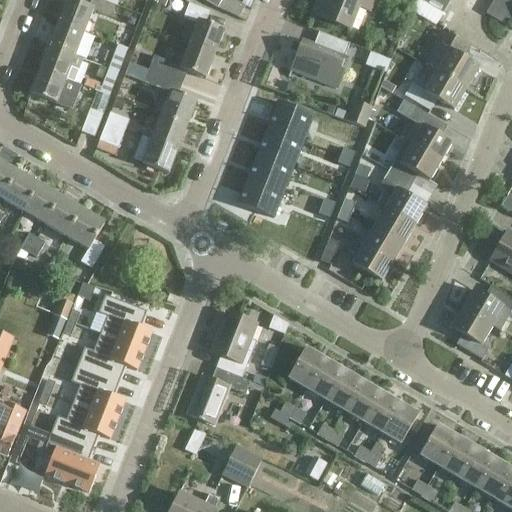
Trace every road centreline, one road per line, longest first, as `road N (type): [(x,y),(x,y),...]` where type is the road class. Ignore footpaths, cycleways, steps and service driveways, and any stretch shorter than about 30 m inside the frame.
road 1 (unclassified): [(397,357),(511,95)]
road 2 (residential): [(111,511),(202,282),(200,244)]
road 3 (residential): [(200,244),(192,205),(272,0)]
road 4 (residential): [(200,244),(0,125)]
road 5 (residential): [(200,244),(397,357)]
road 6 (residential): [(397,357),(511,426)]
